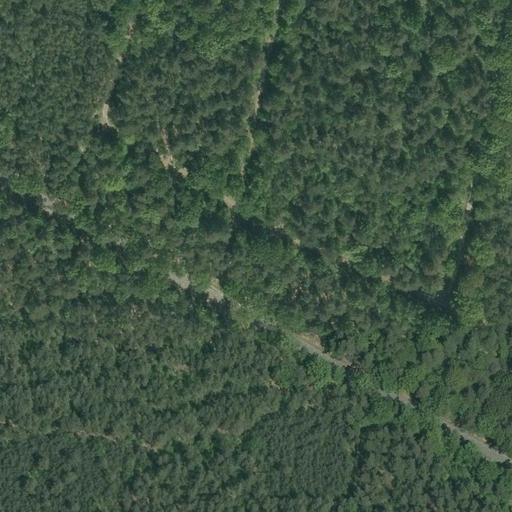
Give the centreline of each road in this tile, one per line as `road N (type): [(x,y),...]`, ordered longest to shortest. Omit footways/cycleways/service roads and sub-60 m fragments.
road 1 (tertiary): [(0,176),(511,464)]
road 2 (track): [(508,0),(439,308)]
road 3 (track): [(217,298),(281,0)]
road 4 (track): [(134,0),(130,37),(95,131),(236,204)]
road 5 (track): [(439,308),(236,204)]
